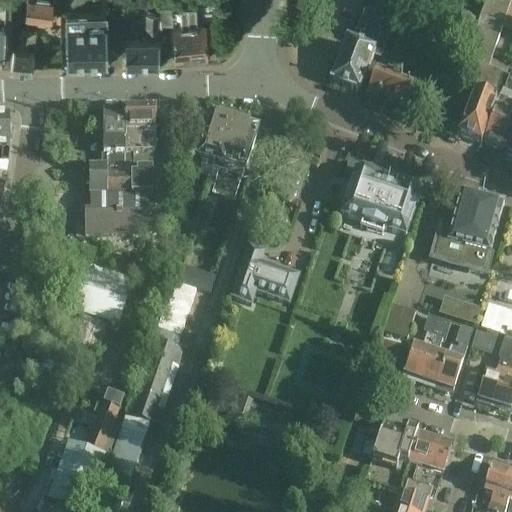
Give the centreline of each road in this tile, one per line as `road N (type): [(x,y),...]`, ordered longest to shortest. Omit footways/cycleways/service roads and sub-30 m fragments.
road 1 (unknown): [(255,84),(252,190),(135,511)]
road 2 (unclassified): [(255,84),(511,180)]
road 3 (unclassified): [(25,91),(255,84)]
road 4 (residential): [(0,272),(25,91)]
